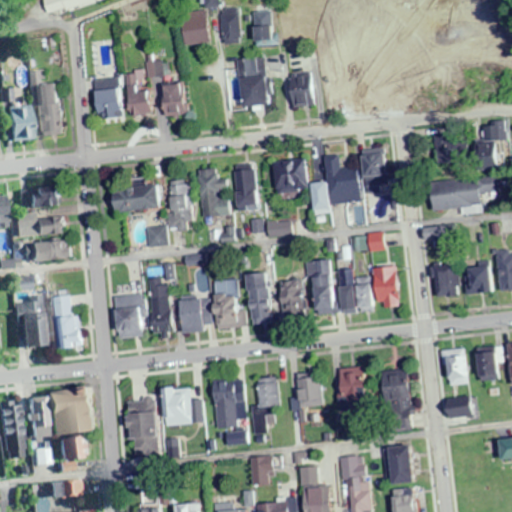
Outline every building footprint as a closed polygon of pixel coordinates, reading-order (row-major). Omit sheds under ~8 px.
[(98,3),(97,0),(44,0),(50,18),(98,3)] [(201,0),(204,11),(222,7),(220,0),(201,0)] [(258,46),(275,43),(269,8),(251,12),(258,46)] [(223,46),(240,45),(237,9),(220,10),(223,46)] [(210,44),(207,12),(182,15),(185,47),(210,44)] [(281,39),(308,39),(307,19),(281,20),(281,39)] [(434,31),(434,69),(456,69),(456,31),(434,31)] [(146,57),(146,78),(154,78),(154,57),(146,57)] [(271,107),(269,76),(263,77),(262,59),(239,60),(242,109),(271,107)] [(322,106),(343,105),(341,70),(320,72),(322,106)] [(152,93),(139,94),(138,74),(128,75),(130,118),(154,117),(152,93)] [(378,75),(378,76),(356,76),(356,104),(383,104),(383,107),(401,106),(400,74),(378,75)] [(290,77),(292,108),(315,107),(313,75),(290,77)] [(122,81),(99,81),(99,120),(122,120),(122,81)] [(45,138),(66,136),(60,85),(39,87),(45,138)] [(165,117),(187,117),(187,86),(165,86),(165,117)] [(14,141),(36,141),(36,107),(14,107),(14,141)] [(475,141),(476,171),(498,170),(497,127),(483,127),(483,140),(475,141)] [(428,136),(428,161),(461,161),(461,136),(428,136)] [(324,157),(326,184),(309,186),(311,212),(330,211),(329,206),(359,203),(356,169),(339,171),(337,156),(324,157)] [(364,193),(385,193),(385,156),(364,156),(364,193)] [(274,194),(305,193),(303,162),(273,163),(274,194)] [(202,220),(230,217),(228,196),(227,196),(225,179),(217,180),(216,170),(197,172),(202,220)] [(235,172),(236,210),(257,209),(256,172),(235,172)] [(500,179),(431,182),(432,210),(481,207),(481,194),(501,193),(500,179)] [(161,185),(118,194),(123,217),(165,209),(161,185)] [(186,232),(186,224),(192,224),(192,186),(171,186),(171,232),(186,232)] [(22,207),(63,207),(63,190),(22,190),(22,207)] [(0,192),(0,228),(11,228),(9,192),(0,192)] [(19,215),(20,238),(61,237),(61,219),(39,220),(39,215),(19,215)] [(423,247),(456,247),(456,228),(423,228),(423,247)] [(28,244),(28,262),(72,262),(72,244),(28,244)] [(500,292),(511,292),(511,253),(500,253),(500,292)] [(432,267),(434,300),(453,298),(450,266),(432,267)] [(468,298),(494,294),(490,266),(464,270),(468,298)] [(401,308),(395,268),(374,271),(380,311),(401,308)] [(339,273),(343,315),(374,312),(370,278),(352,280),(351,271),(339,273)] [(253,327),(273,324),(266,275),(246,278),(253,327)] [(315,278),(315,313),(336,313),(336,278),(315,278)] [(155,339),(173,336),(166,279),(148,281),(155,339)] [(214,283),(218,331),(243,329),(239,281),(214,283)] [(305,318),(300,283),(278,286),(284,322),(305,318)] [(116,298),(119,341),(146,339),(143,296),(116,298)] [(185,336),(207,334),(203,297),(181,300),(185,336)] [(53,300),(58,352),(83,350),(79,317),(72,318),(69,298),(53,300)] [(24,313),(25,350),(50,349),(49,312),(24,313)] [(0,349),(8,347),(0,321),(0,349)] [(453,390),(472,380),(456,349),(437,358),(453,390)] [(492,350),(478,350),(478,383),(492,383),(492,350)] [(364,368),(339,372),(347,422),(371,418),(364,368)] [(405,372),(383,374),(387,409),(409,407),(405,372)] [(319,374),(296,376),(299,409),(321,407),(319,374)] [(280,409),(277,379),(255,381),(258,409),(251,409),(253,435),(272,433),(270,410),(280,409)] [(243,382),(214,382),(215,430),(244,429),(243,382)] [(55,394),(58,437),(98,434),(95,392),(55,394)] [(190,421),(190,392),(165,392),(165,421),(190,421)] [(475,418),(474,398),(449,400),(450,420),(475,418)] [(51,400),(35,400),(36,447),(37,447),(38,467),(54,466),(51,400)] [(133,456),(160,455),(158,400),(131,401),(133,456)] [(6,405),(6,442),(26,442),(26,405),(6,405)] [(497,438),(511,436),(511,457),(499,459),(497,438)] [(65,463),(90,460),(87,439),(63,442),(65,463)] [(382,447),(415,444),(418,481),(385,484),(382,447)] [(295,451),(307,450),(308,457),(302,457),(303,462),(295,463),(295,451)] [(340,456),(363,453),(364,463),(365,462),(367,474),(364,474),(365,481),(370,481),(372,511),(353,511),(350,478),(342,478),(340,456)] [(252,456),(275,454),(276,475),(270,475),(271,483),(254,484),(252,456)] [(301,466),(319,465),(320,484),(303,486),(301,466)] [(55,481),(84,478),(86,493),(56,496),(55,481)] [(307,511),(335,511),(332,483),(320,484),(305,485),(307,511)] [(394,511),(392,488),(415,486),(417,511),(394,511)] [(244,490),(254,489),(256,505),(245,506),(244,490)] [(258,503),(259,511),(290,511),(289,499),(258,503)] [(214,511),(248,511),(248,508),(235,509),(235,500),(214,502),(214,511)] [(176,511),(176,504),(202,501),(203,511),(176,511)] [(162,502),(141,504),(141,511),(165,511),(165,508),(162,508),(162,502)]
